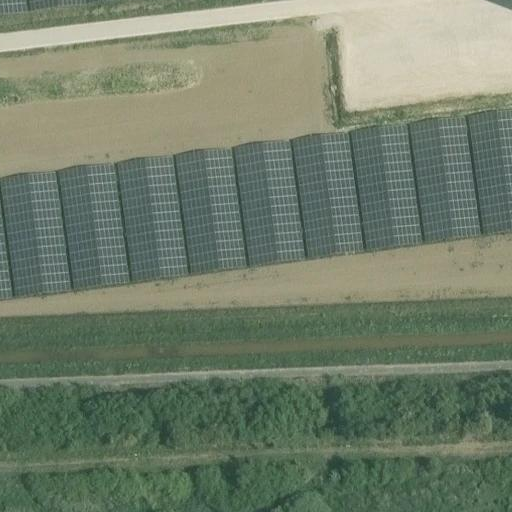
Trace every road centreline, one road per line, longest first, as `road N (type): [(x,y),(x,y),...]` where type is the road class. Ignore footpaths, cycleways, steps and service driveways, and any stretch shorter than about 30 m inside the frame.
road 1 (unclassified): [(511,366),(0,385)]
road 2 (track): [(373,0),(0,45)]
